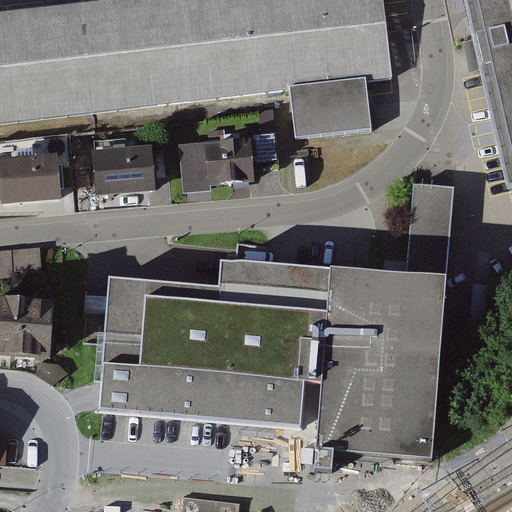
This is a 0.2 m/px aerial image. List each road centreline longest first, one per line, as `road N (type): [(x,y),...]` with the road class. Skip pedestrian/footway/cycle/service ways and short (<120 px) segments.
road 1 (residential): [(0,238),(311,213),(363,192),(396,165),(427,120),(436,68),(428,0)]
road 2 (residential): [(0,387),(30,401),(50,425),(56,453),(41,511)]
